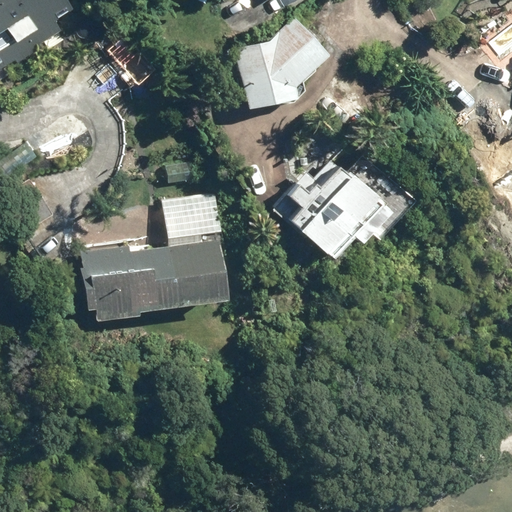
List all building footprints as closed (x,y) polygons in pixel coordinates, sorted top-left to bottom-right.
[(4,0),(0,3),(0,79),(8,74),(2,66),(15,57),(17,61),(41,45),(45,52),(64,39),(58,29),(65,24),(58,14),(73,4),(70,0),(4,0)] [(298,84),(331,52),(295,14),(273,35),(234,45),(249,106),(300,93),(298,84)] [(109,44),(123,64),(140,52),(126,32),(109,44)] [(511,177),(511,158),(500,140),(477,156),(498,187),(511,177)] [(387,196),(388,195),(345,158),(325,181),(309,168),(273,209),(304,236),(310,229),(336,251),(356,228),(363,234),(372,224),(380,232),(392,218),(384,211),(393,201),(387,196)] [(165,163),(167,180),(192,177),(191,161),(165,163)] [(23,231),(52,212),(32,183),(4,202),(23,231)] [(162,200),(168,240),(129,246),(128,240),(84,246),(86,263),(82,263),(88,305),(97,304),(99,314),(142,308),(141,305),(229,292),(214,192),(162,200)]
